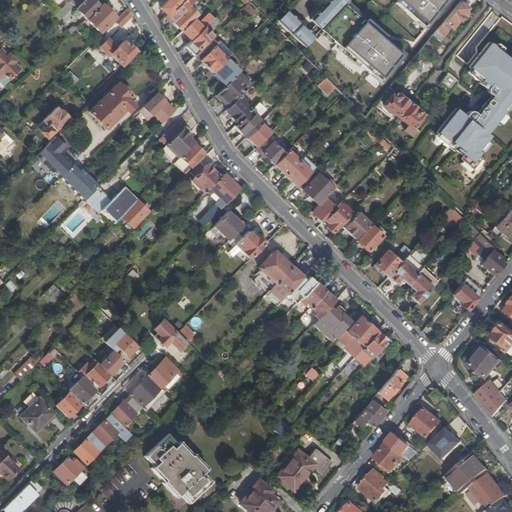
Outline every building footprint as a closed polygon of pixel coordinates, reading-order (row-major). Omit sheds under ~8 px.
[(49,0),(45,5),(54,15),(60,8),(52,0),(49,0)] [(79,0),(68,0),(60,8),(54,15),(57,18),(65,11),(73,5),(74,6),(79,0)] [(85,19),(99,6),(92,0),(83,0),(75,8),(82,16),(68,30),(71,34),(85,19)] [(166,0),(159,8),(165,15),(167,16),(182,0),(166,0)] [(192,0),(182,0),(167,16),(172,22),(194,1),(192,0)] [(344,4),(348,0),(328,0),(309,20),(314,25),(317,28),(309,36),(307,33),(284,12),(275,22),(302,48),(305,45),(319,30),(342,7),(344,4)] [(396,0),(394,4),(424,28),(447,0),(396,0)] [(172,22),(181,31),(193,19),(197,15),(191,9),(195,6),(193,5),(196,3),(194,1),(172,22)] [(466,8),(458,2),(432,34),(440,40),(446,32),(445,31),(448,27),(449,28),(466,8)] [(113,17),(101,4),(99,6),(85,19),(98,32),(113,17)] [(255,12),(246,4),(241,9),(249,17),(255,12)] [(291,10),(303,21),(308,16),(296,4),(291,10)] [(344,4),(342,7),(356,19),(358,15),(344,4)] [(342,7),(319,30),(371,76),(373,73),(382,80),(401,55),(395,50),(382,40),(371,31),(356,19),(342,7)] [(119,27),(131,15),(126,8),(114,21),(119,27)] [(193,19),(181,31),(190,40),(205,25),(213,17),(208,12),(197,23),(193,19)] [(276,33),(264,22),(260,26),(271,37),(276,33)] [(205,25),(190,40),(192,42),(191,44),(186,49),(193,56),(210,39),(212,37),(207,32),(209,30),(205,25)] [(317,28),(314,25),(307,33),(309,36),(317,28)] [(373,28),(371,31),(382,40),(385,37),(373,28)] [(284,38),(278,33),(273,38),(278,44),(284,38)] [(314,39),(327,49),(331,44),(319,34),(314,39)] [(108,37),(98,47),(107,57),(110,54),(120,66),(135,51),(128,44),(127,45),(122,41),(117,46),(108,37)] [(210,39),(193,56),(211,74),(226,59),(212,46),(214,44),(210,39)] [(212,46),(226,59),(231,54),(217,40),(214,44),(212,46)] [(511,59),(508,57),(507,58),(488,42),(469,67),(470,68),(482,78),(480,80),(487,86),(485,89),(485,91),(490,96),(486,101),(479,109),(476,114),(470,110),(468,109),(466,110),(463,114),(454,107),(435,131),(437,133),(444,139),(446,136),(449,139),(447,141),(454,147),(453,148),(464,157),(470,162),(476,155),(478,152),(476,150),(489,135),(486,133),(494,122),(503,111),(500,109),(508,100),(511,103),(511,102),(511,59)] [(466,42),(456,56),(467,64),(477,50),(466,42)] [(7,56),(0,49),(0,68),(11,57),(8,55),(7,56)] [(11,57),(0,68),(0,85),(2,88),(20,71),(13,64),(15,62),(11,57)] [(226,59),(211,74),(217,80),(209,88),(215,94),(237,72),(238,71),(226,59)] [(313,68),(307,62),(302,67),(308,74),(313,68)] [(482,78),(470,68),(467,72),(479,81),(480,80),(482,78)] [(237,72),(215,94),(214,94),(221,101),(222,100),(228,106),(241,94),(249,85),(243,78),(237,72)] [(249,85),(252,82),(245,75),(243,78),(249,85)] [(448,91),(456,81),(449,75),(441,85),(448,91)] [(332,86),(326,80),(324,78),(318,85),(326,93),(332,86)] [(480,80),(479,81),(478,82),(485,89),(487,86),(480,80)] [(117,82),(87,111),(105,129),(125,109),(127,111),(133,105),(127,99),(130,96),(117,82)] [(397,117),(409,102),(400,95),(400,96),(389,87),(374,105),(393,121),(397,117)] [(481,97),(486,101),(490,96),(485,91),(481,97)] [(164,102),(155,93),(141,107),(150,116),(152,114),(164,102)] [(214,94),(213,96),(220,102),(221,101),(214,94)] [(226,108),(224,110),(236,123),(248,111),(249,110),(242,103),(246,99),(241,94),(228,106),(226,108)] [(340,98),(351,109),(353,107),(342,96),(340,98)] [(221,101),(220,102),(226,108),(228,106),(222,100),(221,101)] [(504,113),(511,103),(508,100),(500,109),(503,111),(504,113)] [(173,111),(164,102),(152,114),(161,123),(173,111)] [(417,108),(409,102),(397,117),(411,129),(421,116),(423,114),(416,109),(417,108)] [(474,105),(470,110),(476,114),(479,109),(474,105)] [(54,107),(36,125),(40,130),(39,131),(46,138),(67,118),(60,110),(58,112),(54,107)] [(150,116),(141,107),(137,111),(146,120),(150,116)] [(239,134),(230,140),(235,148),(245,137),(260,123),(248,111),(236,123),(234,125),(241,133),(239,134)] [(506,114),(504,113),(503,111),(494,122),(497,125),(506,114)] [(413,137),(426,120),(421,116),(411,129),(397,117),(393,121),(413,137)] [(260,123),(245,137),(256,147),(267,136),(270,133),(260,123)] [(179,130),(173,124),(158,138),(165,145),(179,130)] [(191,133),(184,125),(179,130),(165,145),(160,150),(172,163),(178,157),(192,143),(187,137),(191,133)] [(452,150),(453,148),(454,147),(447,141),(449,139),(446,136),(444,139),(437,133),(434,136),(452,150)] [(33,143),(38,138),(35,135),(30,140),(33,143)] [(267,136),(256,147),(273,165),(284,154),(281,151),(267,136)] [(73,164),(62,153),(67,148),(55,137),(35,157),(58,179),(73,164)] [(42,142),(38,138),(33,143),(37,147),(42,142)] [(203,154),(192,143),(178,157),(189,167),(203,154)] [(284,154),(273,165),(284,176),(299,161),(288,150),(284,154)] [(480,158),(476,155),(470,162),(464,157),(461,161),(471,169),(480,158)] [(290,182),(280,193),(285,198),(297,186),(305,177),(310,172),(299,161),(284,176),(290,182)] [(203,167),(198,162),(188,173),(193,177),(189,180),(203,193),(207,188),(218,177),(205,165),(203,167)] [(410,169),(416,175),(421,170),(415,163),(410,169)] [(222,174),(218,177),(207,188),(219,199),(207,211),(212,216),(238,190),(222,174)] [(305,177),(297,186),(317,205),(324,198),(333,189),(318,174),(310,182),(305,177)] [(436,184),(429,177),(422,183),(429,191),(433,187),(436,184)] [(34,196),(45,186),(39,179),(28,189),(34,196)] [(97,213),(110,200),(98,187),(85,200),(97,213)] [(97,213),(110,226),(120,216),(136,200),(123,187),(110,200),(97,213)] [(429,191),(428,193),(446,211),(450,207),(451,205),(433,187),(429,191)] [(317,205),(310,212),(321,222),(324,220),(334,209),(335,208),(324,198),(317,205)] [(136,200),(120,216),(131,227),(147,211),(136,200)] [(511,211),(511,202),(493,226),(506,237),(511,229),(511,214),(510,213),(511,211)] [(484,210),(478,205),(471,213),(478,219),(484,210)] [(450,207),(446,211),(461,225),(461,224),(465,221),(450,207)] [(325,227),(332,233),(345,219),(334,209),(324,220),(328,224),(325,227)] [(228,240),(242,226),(233,217),(227,211),(213,226),(228,240)] [(354,239),(369,223),(357,212),(342,228),(354,239)] [(242,226),(244,224),(235,215),(233,217),(242,226)] [(475,238),(479,233),(466,220),(465,221),(461,224),(475,238)] [(144,236),(149,241),(159,230),(153,225),(144,236)] [(370,225),(355,241),(367,251),(385,232),(379,226),(375,230),(370,225)] [(249,259),(265,243),(257,235),(254,238),(247,231),(241,237),(236,233),(227,242),(232,247),(230,248),(235,253),(239,249),(249,259)] [(475,238),(474,239),(481,246),(489,255),(484,261),(482,263),(480,265),(486,269),(488,271),(494,276),(506,262),(492,251),(494,249),(479,233),(475,238)] [(389,236),(372,254),(378,260),(374,264),(387,277),(399,263),(386,251),(394,241),(389,236)] [(489,255),(481,246),(476,252),(479,254),(478,255),(484,261),(489,255)] [(274,283),(290,266),(273,250),(257,268),(274,283)] [(397,257),(401,261),(408,253),(404,250),(397,257)] [(484,261),(478,255),(476,258),(482,263),(484,261)] [(387,277),(382,282),(390,289),(400,278),(407,285),(416,275),(401,261),(399,263),(387,277)] [(302,277),(290,266),(274,283),(286,295),(302,277)] [(416,275),(407,285),(414,291),(409,297),(416,304),(436,281),(422,268),(416,275)] [(133,269),(126,275),(132,281),(138,275),(133,269)] [(305,280),(302,277),(286,295),(296,304),(298,301),(315,283),(308,276),(305,280)] [(466,278),(451,295),(461,303),(459,304),(466,311),(482,291),(466,278)] [(324,291),(315,283),(298,301),(302,305),(304,303),(310,308),(324,291)] [(66,298),(52,285),(47,290),(61,303),(66,298)] [(61,303),(47,290),(44,293),(57,306),(61,303)] [(334,300),(324,291),(310,308),(309,308),(314,313),(312,315),(317,319),(328,307),(334,300)] [(105,315),(94,304),(89,309),(99,320),(105,315)] [(333,311),(328,307),(317,319),(312,324),(331,342),(336,336),(343,329),(349,322),(340,313),(343,309),(338,305),(333,311)] [(360,350),(376,331),(359,316),(346,332),(352,338),(359,344),(357,347),(360,350)] [(162,320),(153,329),(160,336),(157,339),(165,346),(170,341),(179,350),(186,343),(162,320)] [(500,346),(507,352),(511,346),(511,331),(502,323),(492,336),(501,344),(500,346)] [(189,338),(180,328),(176,332),(186,342),(189,338)] [(346,332),(343,329),(336,336),(346,345),(352,338),(346,332)] [(386,340),(376,331),(360,350),(357,353),(367,362),(386,340)] [(137,347),(124,334),(118,340),(116,338),(112,341),(114,344),(127,357),(137,347)] [(501,359),(480,343),(468,358),(472,362),(468,366),(485,379),(501,359)] [(52,347),(45,354),(49,358),(56,352),(52,347)] [(99,365),(109,375),(123,361),(113,351),(99,365)] [(334,366),(340,372),(347,364),(353,357),(348,352),(334,366)] [(38,361),(40,360),(34,354),(14,375),(20,380),(24,376),(38,361)] [(49,358),(45,354),(40,360),(38,361),(42,365),(49,358)] [(177,371),(166,359),(161,364),(160,363),(147,376),(160,388),(177,371)] [(97,388),(109,375),(99,365),(97,363),(85,376),(97,388)] [(309,366),(304,372),(313,381),(319,375),(309,366)] [(405,377),(396,369),(376,393),(385,400),(405,377)] [(75,384),(82,376),(75,370),(72,373),(74,374),(70,379),(75,384)] [(474,394),(493,417),(511,394),(511,375),(511,376),(511,377),(500,392),(491,380),(474,394)] [(81,404),(95,389),(82,376),(75,384),(68,390),(69,391),(81,404)] [(160,388),(147,376),(129,395),(130,396),(141,407),(160,388)] [(438,389),(430,395),(436,402),(444,396),(438,389)] [(67,418),(81,404),(69,391),(55,406),(67,418)] [(38,398),(31,392),(22,402),(28,408),(38,398)] [(123,401),(110,413),(123,426),(141,407),(130,396),(125,400),(127,403),(126,404),(123,401)] [(44,422),(53,413),(50,410),(44,405),(38,398),(28,408),(19,417),(34,432),(44,422)] [(55,405),(49,400),(44,405),(50,410),(55,405)] [(372,428),(385,412),(370,400),(352,422),(359,428),(364,421),(372,428)] [(440,421),(425,408),(411,425),(427,437),(440,421)] [(55,416),(53,413),(44,422),(47,424),(55,416)] [(123,426),(110,413),(104,420),(116,432),(123,426)] [(449,425),(458,435),(468,427),(458,416),(449,425)] [(104,420),(92,432),(104,445),(116,432),(104,420)] [(443,459),(463,441),(448,425),(428,443),(443,459)] [(91,432),(73,451),(85,464),(104,445),(92,432),(91,432)] [(393,433),(386,442),(402,454),(409,446),(393,433)] [(167,434),(145,455),(154,464),(151,467),(164,481),(163,481),(176,496),(181,493),(189,502),(211,481),(202,472),(206,469),(192,454),(191,455),(178,441),(176,444),(167,434)] [(344,442),(339,438),(333,445),(337,449),(344,442)] [(386,442),(374,457),(380,462),(381,463),(388,468),(391,471),(403,456),(402,454),(386,442)] [(301,461),(283,482),(293,490),(312,467),(313,468),(324,455),(316,449),(307,459),(298,451),(295,455),(301,461)] [(486,469),(472,453),(439,481),(445,488),(462,474),(465,478),(463,481),(469,488),(483,476),(480,473),(486,469)] [(0,477),(1,477),(8,484),(19,473),(0,454),(0,477)] [(277,477),(283,482),(301,461),(295,455),(277,477)] [(332,462),(324,455),(313,468),(322,475),(332,462)] [(82,467),(76,461),(73,464),(67,458),(54,470),(67,483),(71,478),(79,470),(82,467)] [(86,477),(79,470),(71,478),(78,485),(86,477)] [(383,478),(383,476),(375,470),(359,488),(377,502),(388,489),(385,487),(388,483),(383,478)] [(502,498),(505,496),(488,474),(471,487),(487,510),(502,498)] [(42,487),(33,478),(0,510),(0,511),(20,511),(37,495),(36,493),(42,487)] [(267,488),(259,481),(241,503),(251,511),(269,511),(278,502),(265,491),(267,488)] [(484,511),(487,510),(471,487),(464,492),(479,511),(484,511)] [(71,492),(67,488),(63,492),(66,496),(71,492)] [(507,505),(502,498),(487,510),(484,511),(508,511),(505,507),(507,506),(511,511),(511,505),(510,502),(507,505)] [(363,511),(351,502),(343,511),(363,511)]
